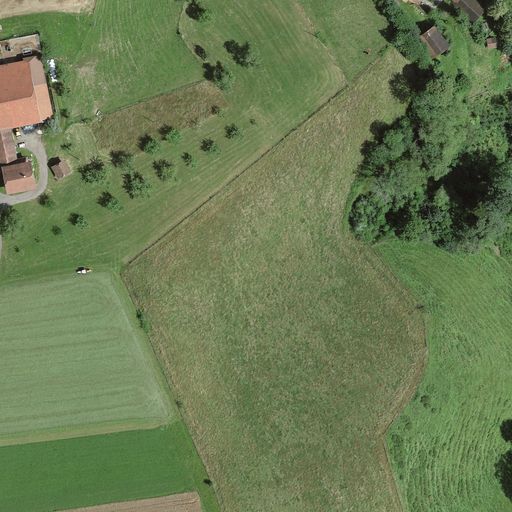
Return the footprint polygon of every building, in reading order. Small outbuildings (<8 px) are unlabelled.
[(493,11),(479,0),(449,0),(481,26),(493,11)] [(440,28),(432,34),(448,54),(456,48),(440,28)] [(503,42),(493,43),(494,51),(504,50),(503,42)] [(32,67),(0,72),(0,149),(9,193),(39,187),(35,166),(20,169),(12,131),(44,124),(32,67)] [(66,163),(54,170),(61,181),(73,174),(66,163)]
